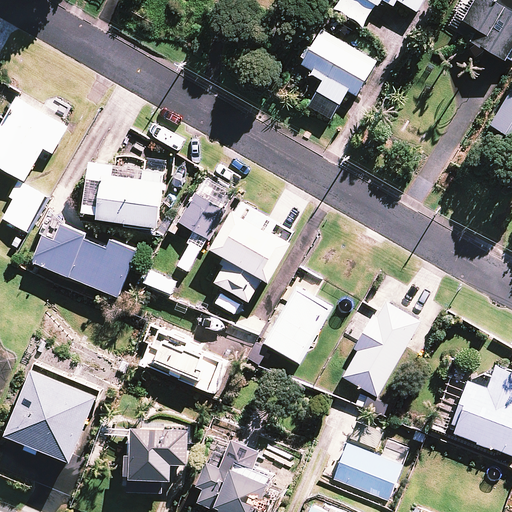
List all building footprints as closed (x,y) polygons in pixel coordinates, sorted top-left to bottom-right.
[(336,0),(333,5),(366,23),(379,0),(388,0),(395,4),(397,0),(402,0),(419,10),(425,0),(336,0)] [(511,0),(473,0),(464,19),(478,26),(472,38),(511,58),(511,0)] [(377,61),(323,29),(304,61),(327,76),(319,88),(341,102),(350,87),(358,92),(377,61)] [(511,87),(492,123),(511,134),(511,87)] [(50,94),(41,109),(17,95),(0,124),(0,161),(28,178),(47,146),(56,151),(70,126),(63,122),(72,107),(50,94)] [(150,169),(114,164),(95,161),(87,213),(163,224),(172,164),(151,161),(150,169)] [(49,195),(25,182),(19,178),(9,195),(16,199),(6,217),(30,230),(49,195)] [(210,179),(201,194),(198,193),(182,221),(193,227),(187,237),(198,243),(204,233),(210,236),(225,208),(221,205),(230,190),(210,179)] [(269,218),(267,223),(261,219),(264,215),(244,204),(242,208),(237,205),(214,245),(227,252),(222,261),(226,263),(217,279),(251,298),(265,274),(271,277),(294,238),(287,234),(290,230),(269,218)] [(142,243),(116,231),(113,238),(58,212),(39,253),(121,290),(142,243)] [(377,308),(363,332),(354,327),(347,339),(356,345),(361,347),(345,374),(379,393),(406,347),(421,355),(447,311),(383,275),(368,302),(377,308)] [(333,305),(298,285),(268,339),(303,359),(333,305)] [(193,338),(153,322),(147,338),(152,340),(144,360),(219,390),(232,358),(192,342),(193,338)] [(100,390),(36,363),(8,430),(29,439),(25,448),(37,452),(41,443),(73,456),(100,390)] [(511,368),(497,363),(489,386),(470,379),(452,372),(434,423),(511,451),(511,368)] [(390,401),(361,392),(357,404),(386,413),(390,401)] [(385,430),(358,421),(353,437),(380,446),(385,430)] [(134,450),(128,450),(127,490),(162,491),(163,475),(174,475),(174,458),(190,459),(191,424),(140,423),(102,422),(85,464),(96,469),(109,436),(134,437),(134,450)] [(205,484),(201,499),(257,511),(260,511),(270,470),(256,467),(264,445),(257,442),(262,430),(246,424),(242,436),(235,433),(222,463),(206,460),(201,484),(205,484)] [(404,462),(350,440),(335,478),(389,499),(404,462)] [(337,508),(316,500),(311,511),(355,511),(338,505),(337,508)]
